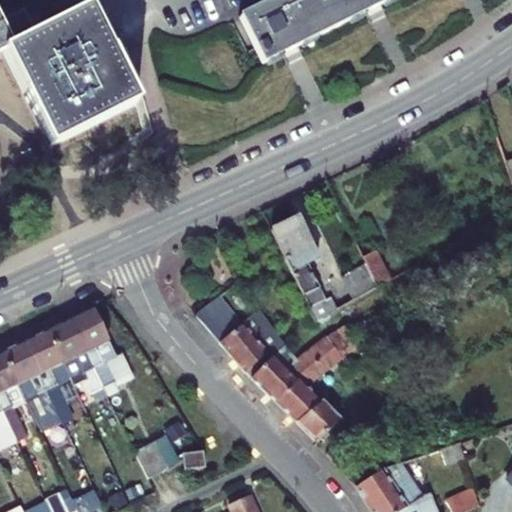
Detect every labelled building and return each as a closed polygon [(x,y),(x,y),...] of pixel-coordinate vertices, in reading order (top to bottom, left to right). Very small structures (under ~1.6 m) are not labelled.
[(298,0),(233,35),(256,79),(408,0),(298,0)] [(0,75),(1,75),(55,165),(138,122),(88,27),(38,53),(24,27),(0,39),(0,75)] [(300,230),(273,242),(313,336),(339,321),(332,305),(323,309),(307,271),(316,267),(300,230)] [(375,271),(362,276),(363,280),(372,301),(385,293),(375,271)] [(372,301),(363,280),(338,291),(348,315),(372,301)] [(241,333),(216,304),(191,325),(251,388),(279,362),(284,357),(258,318),(241,333)] [(72,335),(103,403),(112,398),(104,379),(119,373),(97,324),(72,335)] [(50,345),(65,378),(74,399),(87,393),(93,407),(103,403),(72,335),(50,345)] [(27,356),(50,404),(60,428),(71,423),(53,383),(65,378),(50,345),(27,356)] [(340,351),(344,357),(349,354),(353,352),(349,346),(340,351)] [(353,352),(349,354),(354,364),(368,356),(362,346),(353,352)] [(324,359),(327,363),(336,358),(333,354),(324,359)] [(5,366),(27,415),(50,404),(27,356),(5,366)] [(311,367),(320,384),(349,367),(346,362),(331,370),(327,363),(324,359),(311,367)] [(279,362),(251,388),(276,415),(279,412),(306,394),(320,384),(311,367),(292,376),(279,362)] [(0,368),(0,414),(6,428),(18,456),(28,451),(15,423),(28,417),(27,415),(5,366),(0,368)] [(306,394),(279,412),(311,453),(337,432),(306,394)] [(158,444),(171,472),(181,467),(169,440),(158,444)] [(133,456),(146,484),(171,472),(158,444),(133,456)] [(202,455),(183,458),(185,474),(204,472),(202,455)] [(359,511),(416,511),(418,511),(406,486),(419,480),(434,475),(436,481),(454,474),(449,459),(375,485),(351,499),(359,511)] [(511,511),(511,474),(498,490),(511,502),(511,511)] [(70,511),(65,498),(55,503),(58,508),(49,511),(70,511)]
